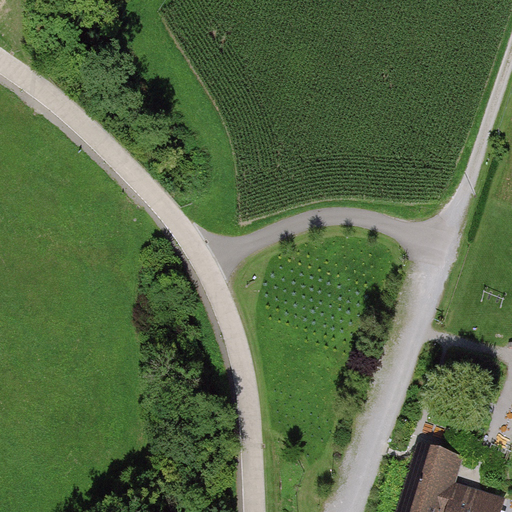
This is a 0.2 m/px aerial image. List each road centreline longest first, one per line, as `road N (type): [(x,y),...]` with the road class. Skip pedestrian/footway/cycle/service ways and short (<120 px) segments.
road 1 (unclassified): [(0,59),(135,174),(206,265),(229,314),(246,386),(258,511)]
road 2 (track): [(511,41),(440,251)]
